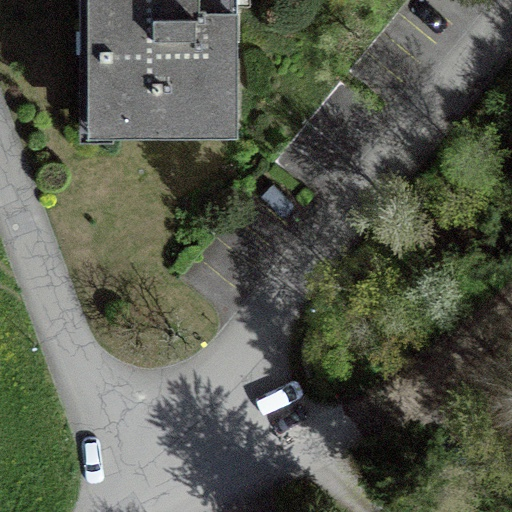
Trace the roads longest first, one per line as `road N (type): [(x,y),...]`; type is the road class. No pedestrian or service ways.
road 1 (residential): [(511,17),(284,286),(192,439)]
road 2 (residential): [(0,154),(68,344),(94,389),(192,439)]
road 3 (track): [(192,439),(397,408),(511,466)]
road 4 (residential): [(369,511),(325,469),(192,439)]
road 5 (track): [(397,408),(511,303)]
